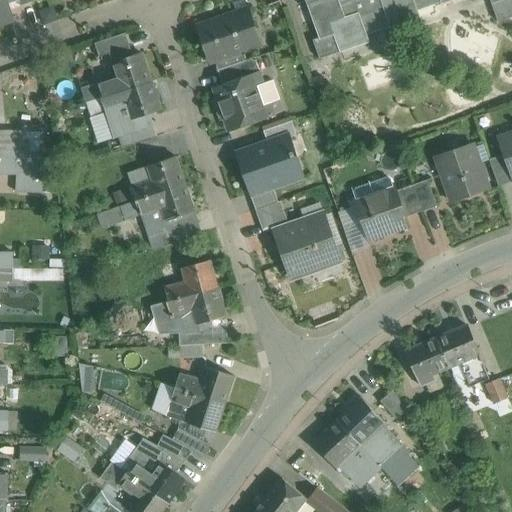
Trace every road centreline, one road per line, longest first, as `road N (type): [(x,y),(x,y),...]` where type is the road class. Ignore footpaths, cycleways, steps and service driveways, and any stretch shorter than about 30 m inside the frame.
road 1 (residential): [(154,0),(289,404)]
road 2 (tertiary): [(289,404),(361,331),(437,281),(511,248)]
road 3 (residential): [(154,0),(0,53)]
road 4 (tertiary): [(203,511),(289,404)]
